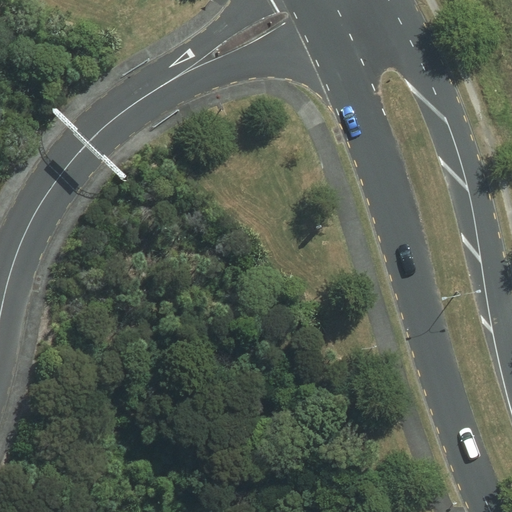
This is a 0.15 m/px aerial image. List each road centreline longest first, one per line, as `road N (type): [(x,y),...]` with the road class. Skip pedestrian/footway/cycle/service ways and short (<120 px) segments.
road 1 (secondary): [(494,511),(450,413),(356,96),(311,0)]
road 2 (secondary): [(388,0),(459,150),(511,351)]
